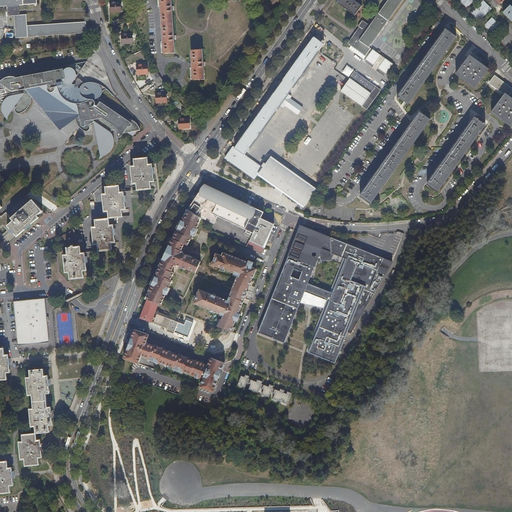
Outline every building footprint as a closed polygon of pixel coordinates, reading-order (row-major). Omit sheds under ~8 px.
[(9,16),(15,15),(16,37),(28,36),(28,35),(86,32),(86,20),(28,24),(28,15),(20,15),(20,6),(38,5),(37,0),(0,0),(0,7),(8,7),(9,16)] [(160,0),(164,53),(175,53),(174,38),(172,8),(171,0),(160,0)] [(351,0),(339,0),(336,4),(355,18),(362,8),(351,0)] [(371,50),(369,49),(404,0),(390,0),(370,28),(362,22),(358,28),(360,29),(362,30),(356,39),(353,38),(348,45),(351,47),(349,50),(363,61),(371,50)] [(461,0),(459,2),(466,9),(474,0),(461,0)] [(122,2),(111,3),(111,13),(122,12),(122,2)] [(483,4),(472,15),(479,22),(490,11),(483,4)] [(511,5),(511,6),(503,14),(511,23),(511,8),(511,7),(511,5)] [(492,21),(485,29),(494,37),(501,29),(492,21)] [(360,29),(353,38),(356,39),(362,30),(360,29)] [(446,31),(397,100),(399,101),(400,100),(409,106),(457,39),(446,31)] [(133,34),(122,35),(122,44),(133,44),(133,34)] [(314,39),(235,150),(233,149),(225,160),(254,181),(258,175),(262,170),(244,156),(323,46),(314,39)] [(203,49),(191,50),(194,80),(205,79),(204,64),(203,49)] [(392,65),(372,51),(364,63),(372,69),(371,70),(383,78),(392,65)] [(470,57),(456,76),(474,89),(488,71),(470,57)] [(148,64),(137,65),(138,75),(149,74),(148,64)] [(59,69),(0,80),(0,101),(2,103),(2,107),(2,109),(2,112),(3,113),(4,115),(5,115),(8,121),(9,116),(16,107),(16,109),(16,110),(16,111),(17,112),(18,113),(20,113),(22,113),(24,112),(26,110),(28,108),(30,106),(31,103),(32,101),(32,99),(32,96),(32,95),(31,94),(30,94),(32,92),(61,112),(63,111),(65,109),(66,108),(67,107),(67,106),(66,104),(66,103),(76,110),(76,113),(76,117),(76,118),(77,121),(78,123),(79,125),(80,127),(81,129),(83,130),(85,131),(86,131),(87,131),(88,131),(90,130),(90,128),(90,126),(90,125),(90,123),(94,122),(95,124),(96,133),(100,153),(100,155),(99,159),(102,157),(103,156),(105,155),(107,154),(109,153),(110,151),(111,149),(112,147),(113,145),(114,143),(114,141),(114,139),(113,137),(113,135),(112,134),(111,133),(112,131),(116,130),(117,133),(117,135),(118,136),(118,137),(120,138),(121,137),(122,137),(122,136),(131,134),(133,136),(139,127),(119,114),(106,105),(103,100),(102,99),(100,98),(100,97),(101,96),(102,94),(103,93),(104,91),(105,91),(106,90),(108,91),(106,88),(103,86),(100,85),(97,83),(94,82),(92,82),(90,82),(87,82),(85,84),(83,85),(80,88),(79,90),(78,90),(76,90),(75,89),(74,88),(73,87),(72,86),(72,84),(73,83),(81,71),(74,67),(64,68),(63,66),(59,67),(59,69)] [(160,76),(158,73),(152,77),(156,84),(162,80),(160,76)] [(374,91),(376,89),(355,73),(340,93),(341,94),(342,93),(361,107),(361,108),(367,112),(379,95),(378,95),(374,91)] [(74,84),(73,83),(72,84),(72,86),(73,87),(74,88),(75,89),(76,90),(78,90),(79,90),(80,88),(79,88),(79,87),(83,82),(78,78),(75,84),(74,84)] [(504,97),(491,114),(510,128),(511,124),(511,101),(508,98),(511,91),(495,79),(490,86),(504,97)] [(32,95),(32,96),(61,129),(76,118),(76,117),(76,113),(76,110),(66,103),(66,104),(67,106),(67,107),(66,108),(65,109),(63,111),(61,112),(32,92),(30,94),(31,94),(32,95)] [(167,93),(156,93),(156,103),(168,102),(167,93)] [(180,103),(175,108),(177,111),(183,106),(180,103)] [(420,114),(362,198),(372,205),(431,122),(420,114)] [(179,119),(179,129),(191,128),(190,118),(179,119)] [(475,119),(428,185),(439,193),(486,127),(485,126),(486,125),(485,124),(484,126),(475,119)] [(135,165),(132,165),(133,183),(137,183),(138,190),(152,188),(151,181),(155,181),(153,163),(149,164),(148,157),(135,158),(135,165)] [(262,170),(258,175),(304,207),(317,189),(271,157),(262,170)] [(103,193),(105,211),(109,211),(110,218),(123,217),(123,209),(126,209),(125,191),(121,192),(120,185),(106,186),(107,193),(103,193)] [(219,218),(254,234),(261,218),(262,214),(255,211),(256,209),(251,207),(250,209),(207,188),(203,196),(199,194),(189,211),(190,212),(186,220),(184,219),(182,222),(178,231),(174,240),(171,246),(169,251),(166,256),(164,260),(157,276),(156,278),(152,286),(150,293),(151,293),(148,301),(144,311),(140,320),(152,325),(153,321),(155,322),(154,325),(168,330),(167,332),(174,335),(179,323),(157,315),(156,319),(154,318),(159,305),(163,306),(167,298),(170,291),(173,284),(171,283),(174,276),(172,275),(176,267),(177,268),(178,267),(182,268),(181,269),(187,271),(188,272),(188,271),(189,270),(193,272),(193,273),(196,275),(202,263),(198,261),(197,262),(193,260),(194,259),(189,256),(189,257),(187,256),(187,255),(184,254),(184,253),(183,252),(186,246),(189,248),(192,241),(193,241),(195,238),(198,231),(200,228),(199,227),(203,220),(215,225),(219,218)] [(0,203),(0,228),(4,225),(8,230),(11,228),(13,231),(18,236),(40,217),(38,215),(43,211),(33,200),(12,218),(8,212),(2,216),(0,213),(0,209),(3,207),(0,203)] [(97,226),(93,226),(94,244),(99,244),(99,251),(113,249),(112,242),(116,242),(114,224),(110,225),(110,218),(96,219),(97,226)] [(261,218),(254,234),(249,242),(265,249),(274,224),(261,218)] [(0,236),(3,240),(13,231),(11,228),(8,230),(4,225),(0,228),(0,236)] [(76,231),(75,229),(66,234),(65,233),(62,235),(63,236),(64,246),(72,246),(72,247),(67,247),(68,254),(64,254),(66,272),(70,272),(71,278),(84,277),(84,270),(87,270),(86,252),(82,252),(81,246),(75,246),(75,245),(78,245),(77,234),(77,233),(75,231),(76,231)] [(299,232),(262,333),(287,343),(306,291),(309,284),(320,254),(321,258),(321,260),(325,265),(334,261),(333,259),(335,254),(347,259),(334,293),(332,300),(312,352),(337,362),(348,331),(353,333),(401,266),(334,241),(331,241),(327,242),(323,246),(309,241),(311,237),(299,232)] [(249,242),(246,248),(262,255),(265,249),(249,242)] [(218,329),(232,334),(244,303),(243,302),(248,290),(249,290),(257,271),(251,268),(252,266),(225,255),(224,258),(217,255),(212,266),(215,267),(215,268),(238,277),(229,302),(200,292),(195,306),(222,317),(218,329)] [(156,276),(157,276),(164,260),(162,260),(159,268),(160,268),(156,276)] [(334,293),(309,284),(306,291),(332,300),(334,293)] [(51,346),(51,339),(49,321),(55,320),(54,309),(60,306),(60,304),(59,303),(57,304),(53,297),(18,300),(15,300),(19,343),(31,342),(32,348),(51,346)] [(511,343),(501,344),(502,366),(511,365),(511,324),(499,325),(499,334),(502,334),(502,337),(511,336),(511,343)] [(135,335),(125,361),(139,366),(142,359),(143,358),(149,360),(149,362),(185,375),(186,373),(192,375),(192,376),(205,381),(202,389),(215,394),(224,368),(226,365),(212,359),(211,363),(210,367),(197,362),(196,363),(147,345),(149,340),(150,337),(136,332),(135,335)] [(0,378),(8,378),(7,371),(11,370),(9,352),(6,353),(5,346),(0,346),(0,378)] [(30,407),(32,425),(36,425),(37,431),(50,430),(50,423),(54,423),(52,405),(48,405),(47,392),(51,391),(49,374),(45,374),(44,367),(31,368),(31,375),(27,376),(29,393),(33,393),(34,407),(30,407)] [(257,382),(251,380),(250,384),(251,384),(249,389),(258,393),(262,382),(258,380),(257,382)] [(269,387),(264,385),(263,389),(264,390),(262,394),(269,397),(274,386),(270,385),(269,387)] [(275,389),(273,393),(275,394),(273,399),(281,402),(282,400),(284,401),(283,403),(287,405),(292,393),(288,392),(287,394),(284,393),(285,391),(281,389),(280,391),(275,389)] [(24,439),(19,440),(21,457),(25,457),(26,464),(40,462),(39,456),(43,456),(41,438),(37,438),(37,431),(23,433),(24,439)] [(0,491),(11,491),(10,484),(14,483),(13,466),(9,466),(8,459),(0,459),(0,491)]
